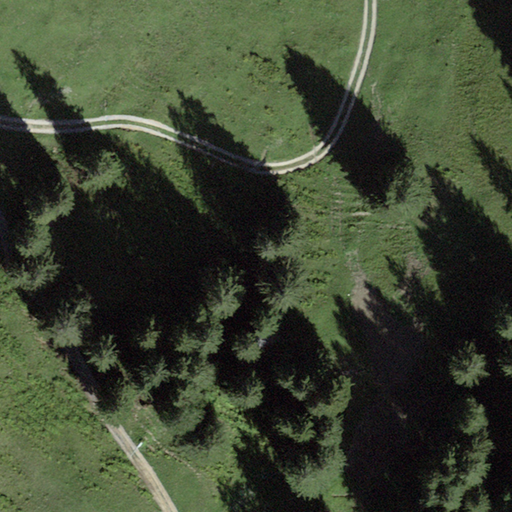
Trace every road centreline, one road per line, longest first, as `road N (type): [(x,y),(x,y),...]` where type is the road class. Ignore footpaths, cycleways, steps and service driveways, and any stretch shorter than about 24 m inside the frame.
road 1 (track): [(0,120),(37,127),(135,123),(263,169),(297,164),(335,135),(360,69),(370,0)]
road 2 (track): [(169,511),(18,275),(0,224)]
